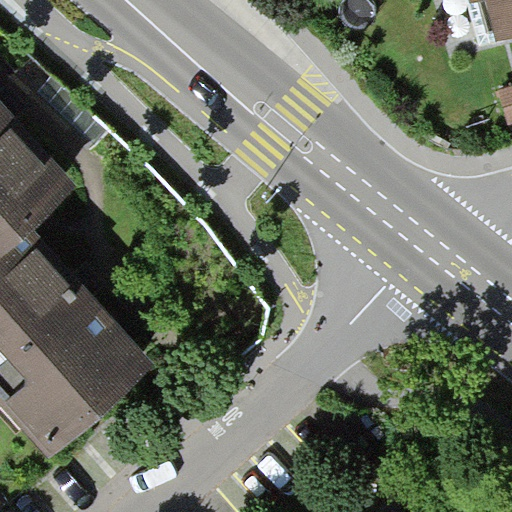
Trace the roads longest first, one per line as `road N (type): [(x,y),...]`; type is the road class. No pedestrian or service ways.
road 1 (secondary): [(136,0),(446,258)]
road 2 (residential): [(147,511),(329,347),(446,258)]
